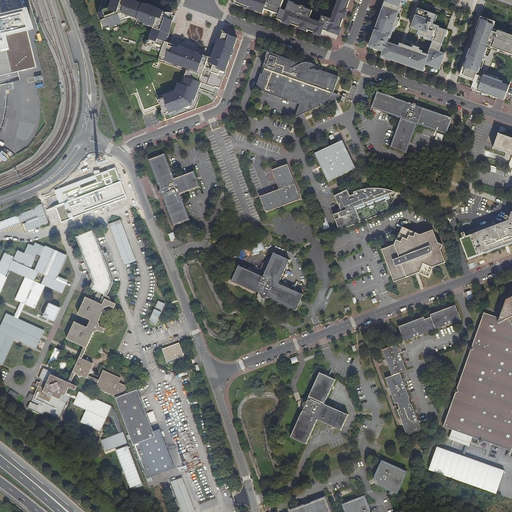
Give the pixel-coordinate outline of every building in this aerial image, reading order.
[(0,0),(0,51),(11,49),(7,35),(28,30),(35,28),(28,6),(2,12),(0,5),(0,0)] [(26,0),(0,0),(0,4),(2,12),(28,6),(26,0)] [(111,0),(109,9),(96,13),(103,29),(108,27),(109,28),(120,23),(120,22),(130,17),(142,22),(142,23),(153,27),(148,42),(147,41),(145,48),(150,49),(157,51),(158,53),(161,54),(164,43),(174,16),(157,11),(127,0),(125,0),(118,0),(117,0),(111,0)] [(233,0),(232,3),(248,9),(249,7),(252,8),(252,10),(263,14),(265,10),(279,15),(281,9),(283,0),(233,0)] [(335,0),(338,1),(331,19),(322,16),(319,23),(309,19),(312,11),(305,8),(305,7),(301,5),(300,7),(295,4),(295,3),(289,1),(286,11),(281,9),(277,19),(283,21),(283,20),(292,23),(291,24),(299,27),(300,26),(309,29),(308,30),(318,34),(318,32),(322,34),(323,31),(336,35),(337,33),(338,33),(343,20),(341,20),(345,11),(346,12),(350,0),(335,0)] [(375,31),(369,47),(383,52),(382,57),(394,61),(395,60),(397,60),(403,63),(403,64),(411,67),(411,66),(423,70),(424,70),(426,64),(440,69),(445,55),(439,53),(441,46),(440,46),(441,44),(442,44),(445,37),(444,36),(446,31),(438,28),(438,27),(432,25),(435,15),(428,13),(427,15),(424,14),(425,12),(419,10),(417,15),(416,15),(411,28),(419,30),(418,34),(419,35),(420,35),(421,36),(430,39),(430,40),(434,41),(431,48),(431,49),(430,51),(428,56),(422,54),(422,52),(419,51),(419,49),(414,47),(413,49),(404,46),(400,45),(399,48),(386,43),(387,41),(387,40),(388,36),(390,37),(392,29),(394,30),(395,26),(397,27),(399,21),(397,21),(398,18),(396,17),(396,16),(397,15),(400,16),(402,8),(400,7),(401,3),(401,2),(401,0),(407,2),(407,0),(386,0),(384,6),(383,10),(384,10),(382,15),(381,14),(377,24),(379,25),(376,31),(375,31)] [(511,56),(511,38),(496,33),(495,36),(491,34),(492,32),(494,25),(480,20),(477,29),(478,29),(470,51),(469,50),(466,60),(467,60),(465,65),(464,65),(459,78),(474,83),(471,89),(472,89),(473,89),(473,90),(476,91),(481,93),(497,98),(500,99),(504,101),(505,99),(509,88),(502,85),(502,83),(483,76),(482,79),(475,76),(476,74),(477,74),(484,56),(486,50),(485,49),(486,48),(489,49),(493,51),(511,57),(511,56)] [(477,29),(469,50),(470,51),(478,29),(477,29)] [(11,49),(0,51),(0,75),(18,71),(36,67),(28,30),(7,35),(11,49)] [(197,54),(164,43),(161,54),(158,62),(186,71),(181,85),(178,84),(175,91),(157,98),(151,84),(136,90),(137,92),(144,111),(160,105),(166,121),(169,120),(195,110),(200,95),(197,94),(199,88),(201,83),(205,85),(218,89),(236,39),(220,33),(211,59),(197,54)] [(304,113),(333,99),(329,98),(331,92),(333,93),(338,77),(319,71),(314,69),(317,67),(312,63),(311,62),(307,62),(305,62),(296,66),(295,64),(298,63),(268,52),(266,57),(258,81),(255,88),(259,90),(299,104),(304,113)] [(329,98),(333,99),(335,100),(337,101),(339,95),(337,94),(333,93),(331,92),(329,98)] [(405,103),(376,93),(371,109),(375,110),(393,117),(399,119),(397,125),(390,146),(389,148),(405,154),(406,151),(416,125),(424,128),(445,135),(451,119),(421,108),(419,111),(416,109),(416,108),(416,107),(415,105),(412,104),(411,105),(409,106),(409,107),(406,106),(405,103)] [(297,117),(304,113),(299,104),(296,116),(295,118),(297,117)] [(511,139),(497,134),(491,149),(505,154),(511,156),(511,139)] [(356,169),(346,148),(342,140),(336,144),(314,154),(320,167),(321,169),(328,182),(356,169)] [(160,190),(158,193),(159,194),(159,195),(163,196),(165,201),(164,202),(174,226),(190,220),(180,195),(200,187),(194,172),(174,179),(164,154),(148,160),(158,185),(159,187),(160,190)] [(301,199),(298,191),(296,192),(295,188),(297,188),(288,164),(272,170),(280,190),(260,197),(266,212),(301,199)] [(69,191),(60,194),(60,195),(65,209),(66,210),(68,217),(125,196),(128,195),(117,166),(111,168),(103,170),(105,177),(105,179),(69,191)] [(334,196),(338,203),(339,206),(341,211),(333,214),(340,231),(392,211),(390,207),(387,200),(390,199),(388,194),(391,194),(396,192),(390,190),(381,188),(374,188),(371,188),(370,188),(365,189),(358,191),(354,192),(355,194),(351,196),(348,190),(340,194),(334,196)] [(387,200),(390,207),(397,196),(392,198),(391,194),(388,194),(390,199),(387,200)] [(34,209),(16,215),(18,218),(20,223),(26,221),(26,223),(23,224),(26,231),(41,226),(41,228),(49,225),(41,204),(34,207),(34,209)] [(507,222),(466,237),(464,232),(462,233),(461,234),(463,237),(464,237),(460,239),(468,259),(504,246),(508,244),(511,242),(511,213),(510,213),(508,219),(506,218),(504,218),(503,218),(503,219),(502,220),(503,220),(507,222)] [(120,219),(108,224),(123,266),(135,261),(120,219)] [(428,277),(433,268),(445,263),(440,251),(442,246),(438,244),(433,230),(420,235),(402,227),(394,245),(381,250),(390,274),(392,277),(394,283),(419,273),(428,277)] [(69,332),(67,337),(66,340),(83,348),(80,354),(76,362),(72,364),(73,368),(67,383),(50,375),(46,383),(40,381),(38,384),(36,382),(34,386),(37,387),(33,396),(50,404),(53,396),(67,402),(69,398),(74,400),(72,406),(84,411),(79,423),(99,432),(106,416),(112,419),(118,435),(99,442),(103,453),(127,444),(113,409),(110,407),(78,393),(76,398),(66,393),(68,389),(74,392),(76,387),(70,384),(74,374),(76,375),(77,377),(78,379),(82,377),(96,384),(94,388),(114,397),(132,446),(137,444),(154,437),(136,390),(128,393),(125,386),(118,383),(119,379),(102,371),(97,381),(92,379),(87,377),(88,375),(92,373),(90,369),(93,365),(88,363),(86,358),(81,360),(83,355),(91,336),(92,333),(97,332),(102,334),(104,329),(98,327),(97,321),(102,312),(103,309),(108,307),(113,309),(115,305),(110,303),(110,300),(108,298),(106,296),(114,281),(95,229),(76,236),(94,281),(91,288),(98,291),(95,299),(87,295),(79,315),(90,320),(87,328),(74,322),(69,332)] [(23,304),(32,309),(43,287),(60,294),(64,285),(54,281),(64,256),(44,247),(33,271),(27,269),(28,268),(29,268),(33,259),(16,252),(12,260),(15,261),(14,263),(10,261),(11,258),(2,254),(0,258),(0,275),(3,277),(6,270),(23,278),(14,300),(19,303),(23,304)] [(238,266),(231,282),(252,291),(261,294),(262,298),(263,298),(264,299),(267,297),(269,298),(272,299),(272,300),(296,310),(298,305),(300,302),(303,294),(301,294),(279,284),(289,260),(274,253),(263,277),(238,266)] [(465,293),(468,301),(474,298),(471,290),(465,293)] [(500,318),(511,322),(511,297),(506,300),(500,318)] [(17,309),(13,317),(16,319),(20,310),(23,304),(19,303),(17,309)] [(430,315),(431,317),(436,329),(436,330),(462,320),(456,305),(446,309),(447,310),(441,313),(440,311),(430,315)] [(13,317),(5,313),(0,322),(0,364),(12,339),(34,349),(40,335),(42,331),(16,319),(13,317)] [(511,322),(500,318),(496,317),(484,313),(443,427),(511,451),(511,322)] [(424,317),(414,321),(415,322),(409,325),(408,323),(398,327),(404,342),(430,332),(430,331),(425,320),(424,317)] [(431,317),(425,320),(430,331),(436,329),(431,317)] [(178,345),(178,343),(174,344),(171,345),(160,350),(165,362),(182,356),(178,345)] [(398,403),(409,398),(410,398),(400,373),(407,370),(397,345),(382,350),(386,360),(388,360),(390,365),(388,366),(392,376),(385,378),(389,389),(391,388),(393,394),(391,394),(395,404),(398,403)] [(53,368),(60,350),(55,348),(47,366),(53,368)] [(335,380),(319,372),(308,396),(308,397),(306,401),(303,402),(302,405),(303,408),(301,413),(290,437),(305,444),(317,420),(341,430),(348,415),(324,404),(335,380)] [(16,399),(19,395),(10,389),(8,394),(16,399)] [(50,404),(33,396),(28,408),(44,415),(46,412),(50,404)] [(60,418),(67,402),(53,396),(50,404),(46,412),(60,418)] [(411,404),(409,398),(398,403),(400,409),(411,404)] [(412,404),(411,404),(400,409),(398,410),(401,420),(403,419),(405,425),(403,425),(407,435),(422,430),(412,404)] [(161,435),(154,437),(137,444),(150,477),(173,468),(161,435)] [(504,471),(439,447),(431,470),(496,494),(504,471)] [(408,472),(382,461),(374,479),(376,485),(397,495),(408,472)] [(194,511),(181,478),(170,483),(180,511),(194,511)] [(371,511),(365,496),(342,505),(344,511),(371,511)] [(331,511),(326,497),(290,510),(290,511),(331,511)] [(200,504),(202,510),(217,504),(214,498),(200,504)]
